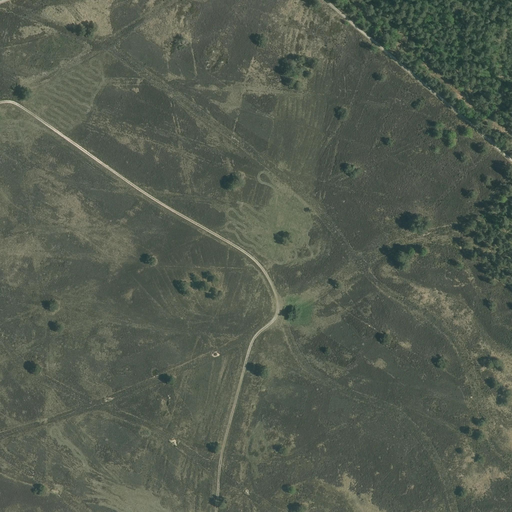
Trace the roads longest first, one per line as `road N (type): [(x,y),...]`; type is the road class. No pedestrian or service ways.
road 1 (track): [(0,102),(16,104),(250,256),(276,293),(275,319),(247,355),(221,455),(216,511)]
road 2 (track): [(511,160),(324,0)]
